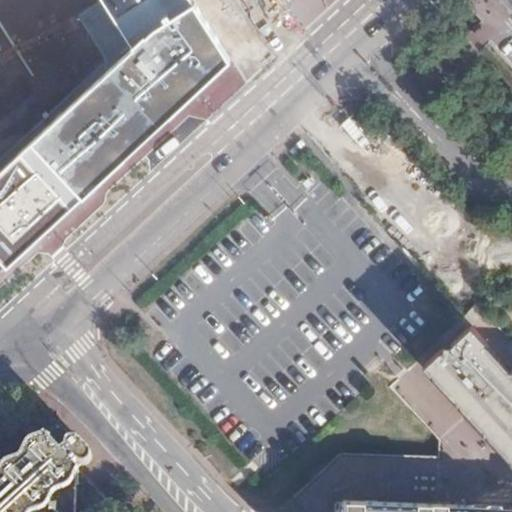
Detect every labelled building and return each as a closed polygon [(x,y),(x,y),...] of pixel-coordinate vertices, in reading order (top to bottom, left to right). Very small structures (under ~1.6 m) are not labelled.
[(104,0),(114,15),(131,43),(150,29),(192,1),(191,0),(104,0)] [(511,86),(511,275),(506,275),(503,278),(417,358),(419,359),(409,369),(399,377),(390,386),(430,429),(432,428),(459,402),(426,366),(449,345),(454,345),(474,326),(511,364),(511,0),(478,0),(475,3),(454,23),(467,38),(478,49),(511,86)] [(192,1),(150,29),(131,43),(20,143),(70,199),(171,107),(228,56),(192,1)] [(0,232),(15,249),(70,199),(20,143),(0,161),(0,232)] [(511,364),(474,326),(454,345),(449,345),(426,366),(459,402),(462,404),(467,405),(484,423),(484,429),(489,434),(494,434),(511,453),(511,460),(511,364)] [(484,429),(462,404),(459,402),(432,428),(441,437),(441,454),(342,452),(294,498),(306,511),(352,511),(366,499),(378,499),(511,504),(511,460),(505,452),(489,434),(484,429)] [(65,492),(74,484),(77,473),(80,470),(85,465),(88,465),(91,464),(93,462),(94,459),(95,456),(95,454),(94,451),(93,450),(85,442),(83,439),(81,438),(79,437),(76,437),(73,438),(71,440),(69,443),(68,447),(64,451),(48,434),(45,437),(37,438),(28,447),(26,454),(21,459),(12,462),(5,468),(2,478),(0,478),(0,511),(44,511),(50,507),(51,498),(55,494),(65,492)] [(511,511),(511,504),(378,499),(366,499),(352,511),(511,511)]
